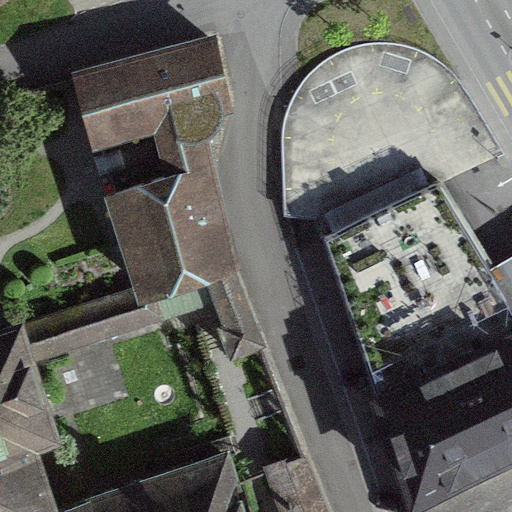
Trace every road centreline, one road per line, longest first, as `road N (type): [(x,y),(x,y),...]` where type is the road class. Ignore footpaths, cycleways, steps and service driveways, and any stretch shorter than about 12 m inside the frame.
road 1 (residential): [(250,0),(243,159),(359,511)]
road 2 (residential): [(217,0),(0,70)]
